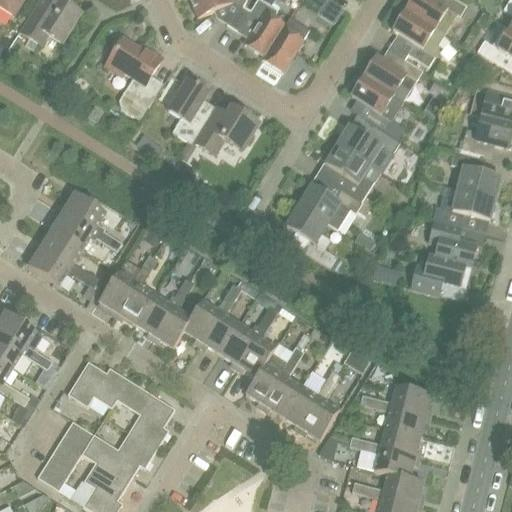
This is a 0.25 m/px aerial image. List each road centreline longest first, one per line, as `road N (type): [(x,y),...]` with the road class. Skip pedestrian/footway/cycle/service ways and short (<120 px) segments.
road 1 (residential): [(214,404),(0,273)]
road 2 (residential): [(304,122),(174,44),(158,0)]
road 3 (residential): [(297,511),(308,466),(214,404)]
road 4 (tertiary): [(511,361),(473,511)]
road 5 (residential): [(304,122),(371,0)]
road 6 (residential): [(144,511),(214,404)]
